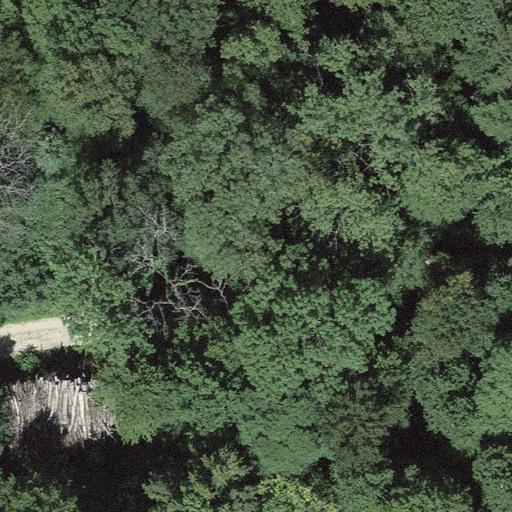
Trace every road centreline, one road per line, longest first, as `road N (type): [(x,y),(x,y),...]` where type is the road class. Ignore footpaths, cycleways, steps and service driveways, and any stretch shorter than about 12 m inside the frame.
road 1 (track): [(511,260),(177,314)]
road 2 (track): [(0,344),(177,314)]
